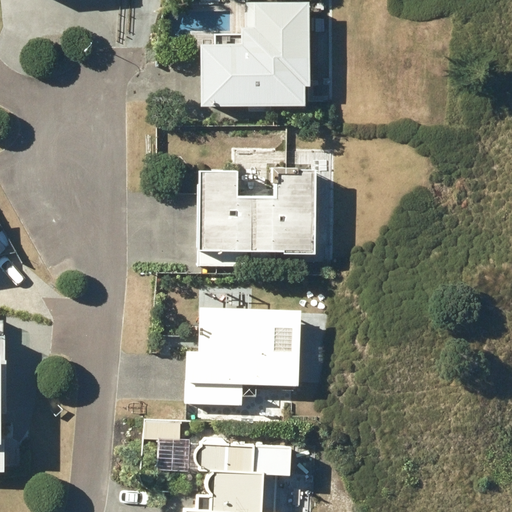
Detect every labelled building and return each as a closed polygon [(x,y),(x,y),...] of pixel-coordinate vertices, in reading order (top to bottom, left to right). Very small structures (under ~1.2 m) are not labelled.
[(202,37),(202,98),(251,99),(251,106),(272,106),(272,97),(304,97),(305,78),(309,78),(310,18),(302,18),(302,0),(245,0),(245,19),(242,19),(242,38),(202,37)] [(237,189),(237,163),(200,162),(199,261),(246,262),(247,243),(315,244),(316,160),(274,159),(274,189),(237,189)] [(187,344),(185,398),(240,400),(241,376),(298,378),(301,302),(201,298),(199,345),(187,344)] [(0,463),(4,463),(4,431),(2,431),(2,418),(11,418),(11,364),(5,364),(5,329),(0,328),(0,463)] [(211,492),(211,495),(196,494),(195,506),(185,505),(184,511),(278,511),(278,510),(268,509),(260,509),(262,469),(284,470),(284,443),(200,439),(200,443),(199,463),(199,466),(212,467),(212,469),(211,492)]
